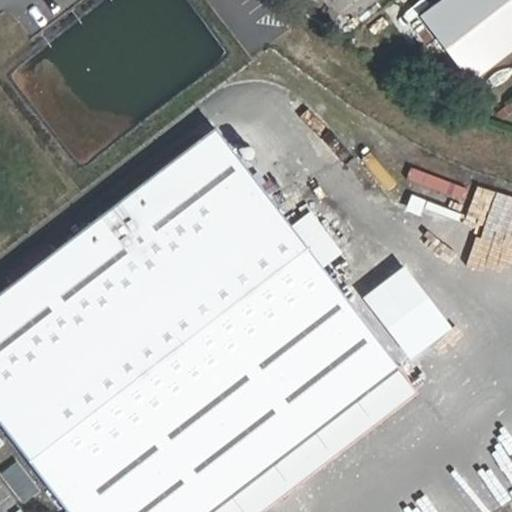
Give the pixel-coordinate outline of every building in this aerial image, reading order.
[(511,54),(511,0),(439,0),(412,22),(466,90),(511,54)] [(282,222),(204,120),(0,275),(0,437),(57,511),(190,511),(390,362),(312,261),(282,222)] [(438,173),(434,184),(466,197),(470,186),(438,173)] [(333,247),(302,206),(282,222),(312,261),(333,247)] [(441,321),(380,244),(338,277),(398,356),(441,321)] [(245,511),(410,387),(390,362),(190,511),(245,511)]
